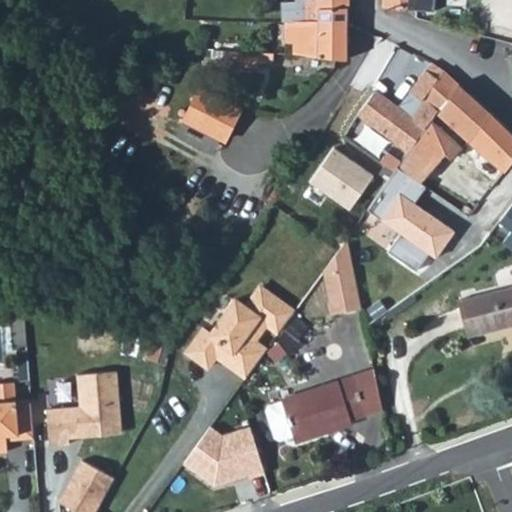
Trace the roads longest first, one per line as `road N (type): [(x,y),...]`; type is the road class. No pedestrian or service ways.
road 1 (unclassified): [(280,511),(486,440)]
road 2 (residential): [(369,0),(375,20),(493,90),(511,110)]
